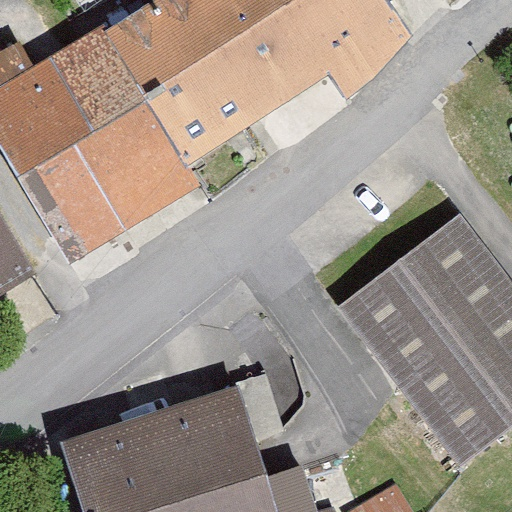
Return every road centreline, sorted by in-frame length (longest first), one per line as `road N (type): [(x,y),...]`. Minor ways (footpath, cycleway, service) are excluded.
road 1 (unclassified): [(0,377),(114,279),(480,38),(511,4)]
road 2 (unknown): [(63,511),(30,351)]
